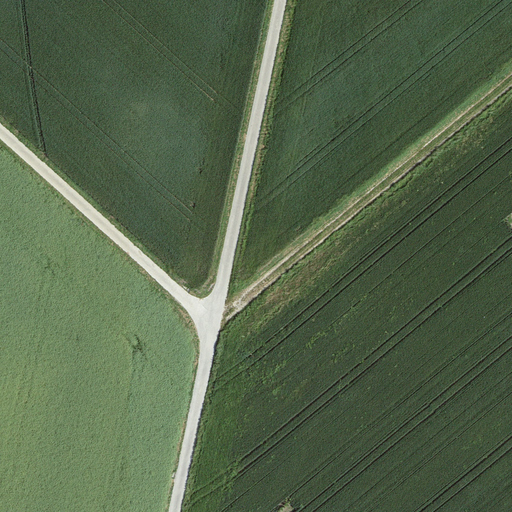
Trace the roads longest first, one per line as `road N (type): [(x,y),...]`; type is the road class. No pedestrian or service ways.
road 1 (track): [(272,0),(164,511)]
road 2 (track): [(203,322),(0,136)]
